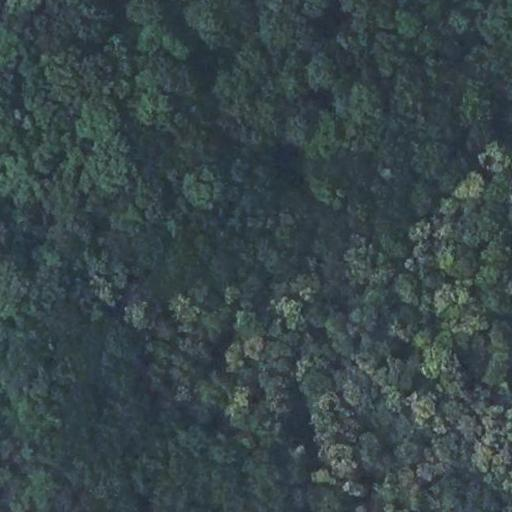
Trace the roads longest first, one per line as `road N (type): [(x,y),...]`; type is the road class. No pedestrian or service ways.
road 1 (track): [(245,0),(401,69),(511,87)]
road 2 (track): [(0,164),(32,41),(74,0)]
